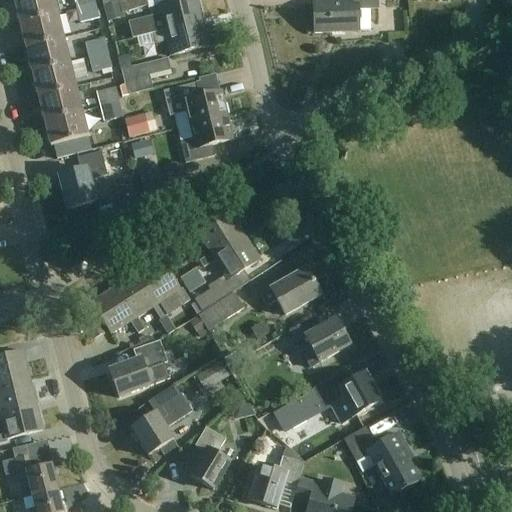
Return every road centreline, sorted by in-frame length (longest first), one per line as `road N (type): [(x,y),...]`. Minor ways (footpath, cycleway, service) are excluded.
road 1 (unclassified): [(471,511),(437,420),(277,131)]
road 2 (unclassified): [(277,131),(511,31)]
road 3 (residential): [(148,511),(111,492),(92,463),(49,293)]
road 4 (residential): [(49,293),(0,101)]
road 5 (unclassified): [(277,131),(239,0)]
